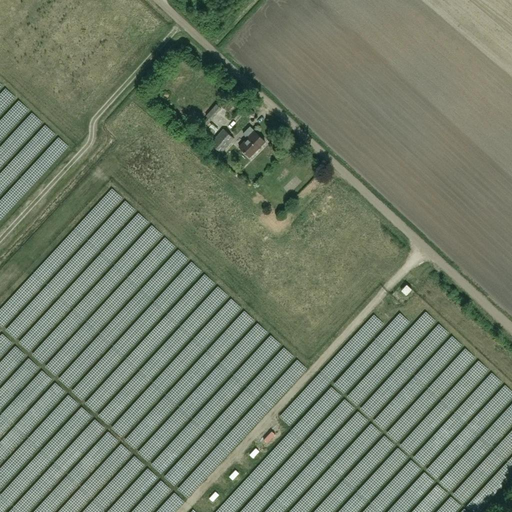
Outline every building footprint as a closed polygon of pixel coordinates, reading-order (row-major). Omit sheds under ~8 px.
[(222,107),(228,112),(236,103),(229,98),(222,107)] [(205,116),(210,120),(221,108),(216,104),(205,116)] [(250,157),(265,141),(254,131),(250,127),(243,134),(247,138),(239,147),(250,157)] [(221,153),(234,138),(223,129),(210,143),(221,153)] [(411,289),(406,285),(401,290),(406,295),(411,289)] [(259,451),(256,448),(250,455),(253,458),(259,451)] [(239,473),(236,470),(230,477),(233,480),(239,473)] [(219,495),(215,492),(209,498),(213,501),(219,495)]
